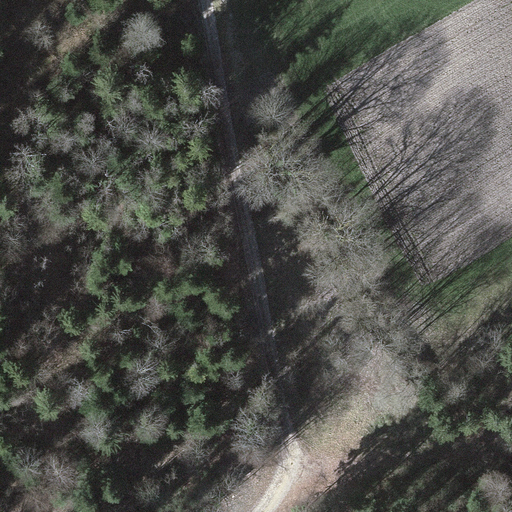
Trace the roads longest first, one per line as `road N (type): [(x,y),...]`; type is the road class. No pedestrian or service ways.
road 1 (track): [(208,0),(279,404),(286,476),(261,511)]
road 2 (track): [(286,476),(389,447),(511,443)]
